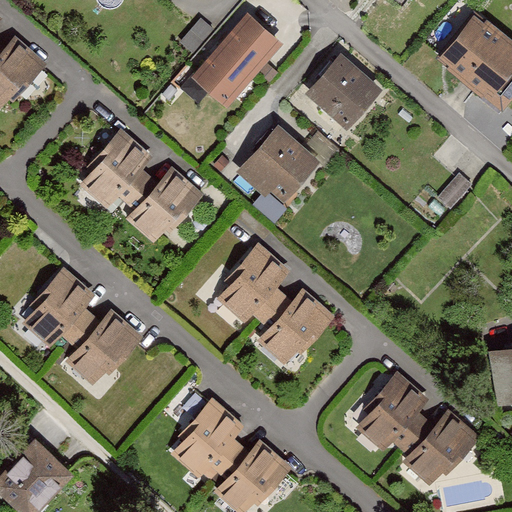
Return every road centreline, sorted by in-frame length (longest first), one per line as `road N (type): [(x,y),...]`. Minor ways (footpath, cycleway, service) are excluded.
road 1 (residential): [(511,170),(313,0)]
road 2 (unknown): [(195,131),(313,0)]
